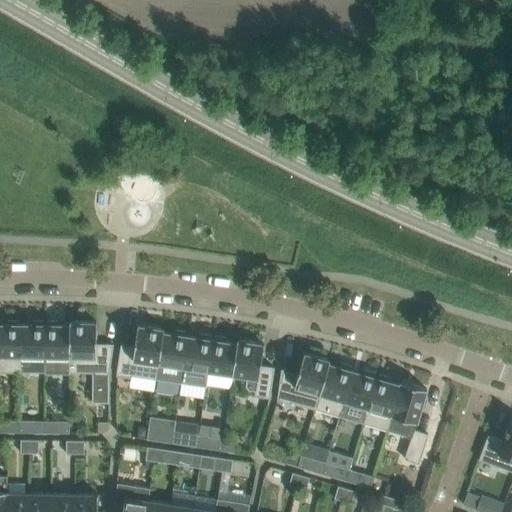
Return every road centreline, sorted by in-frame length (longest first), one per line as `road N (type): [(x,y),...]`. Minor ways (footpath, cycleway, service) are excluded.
road 1 (secondary): [(511,256),(309,169),(6,0)]
road 2 (residential): [(0,279),(256,300),(511,375)]
